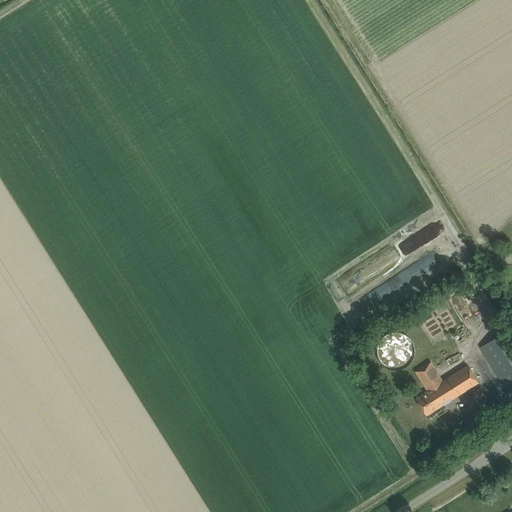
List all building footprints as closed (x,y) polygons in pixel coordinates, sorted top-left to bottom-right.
[(457,297),(461,307),(476,300),(472,290),(457,297)] [(467,313),(475,326),(483,321),(475,308),(467,313)] [(464,342),(472,338),(461,318),(453,322),(464,342)] [(408,330),(406,334),(397,330),(392,342),(408,349),(416,333),(408,330)] [(511,335),(508,330),(481,347),(509,393),(511,390),(511,335)] [(427,415),(479,382),(468,365),(443,381),(431,362),(416,371),(428,391),(416,398),(427,415)]
